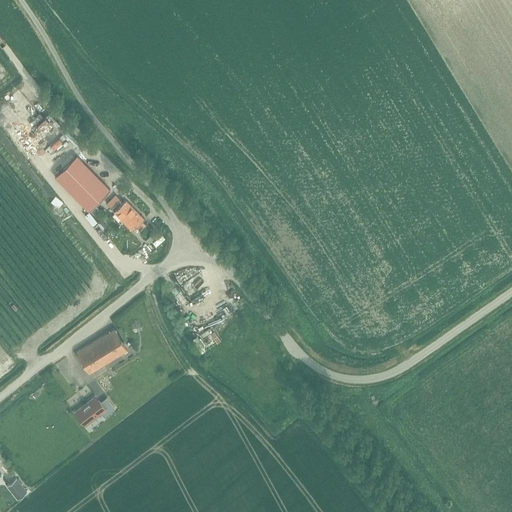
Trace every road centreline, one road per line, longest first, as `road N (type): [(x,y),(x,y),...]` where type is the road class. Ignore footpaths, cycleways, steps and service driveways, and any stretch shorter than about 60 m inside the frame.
road 1 (unclassified): [(511,292),(396,370),(338,377),(303,354),(219,263),(183,249)]
road 2 (unclassified): [(183,249),(174,218),(90,114),(20,0)]
road 3 (unclassified): [(0,398),(183,249)]
